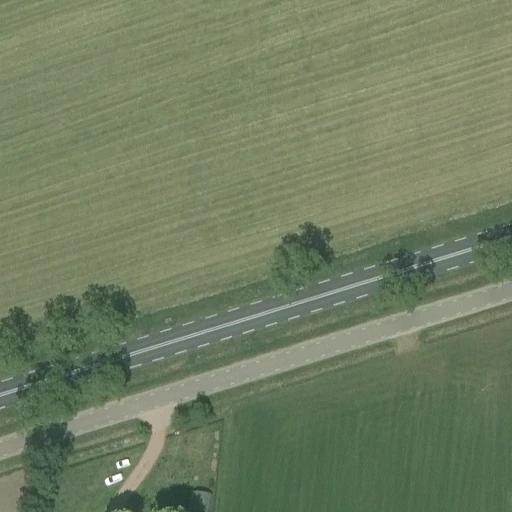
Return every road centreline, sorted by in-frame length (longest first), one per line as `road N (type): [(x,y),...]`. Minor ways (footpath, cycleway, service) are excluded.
road 1 (unclassified): [(0,456),(511,292)]
road 2 (primary): [(0,400),(511,240)]
